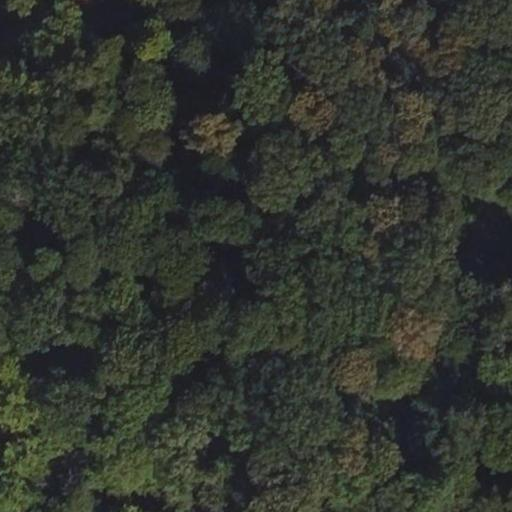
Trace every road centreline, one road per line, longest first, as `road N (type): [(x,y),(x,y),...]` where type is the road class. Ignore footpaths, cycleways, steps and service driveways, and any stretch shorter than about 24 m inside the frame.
road 1 (track): [(275,511),(0,416)]
road 2 (track): [(0,118),(52,28),(133,0)]
